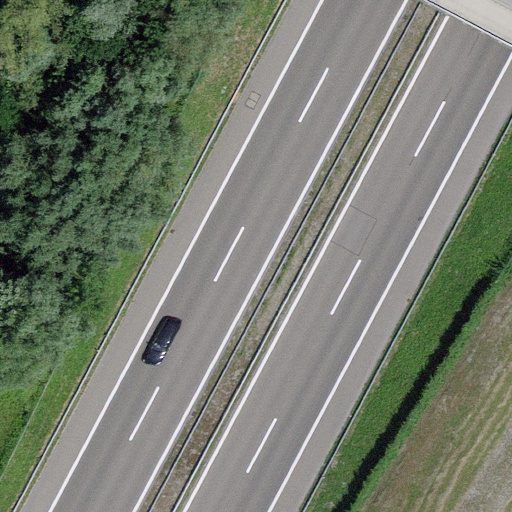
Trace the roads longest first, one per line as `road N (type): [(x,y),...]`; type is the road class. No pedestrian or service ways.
road 1 (motorway): [(228,511),(500,0)]
road 2 (motorway): [(366,0),(94,511)]
